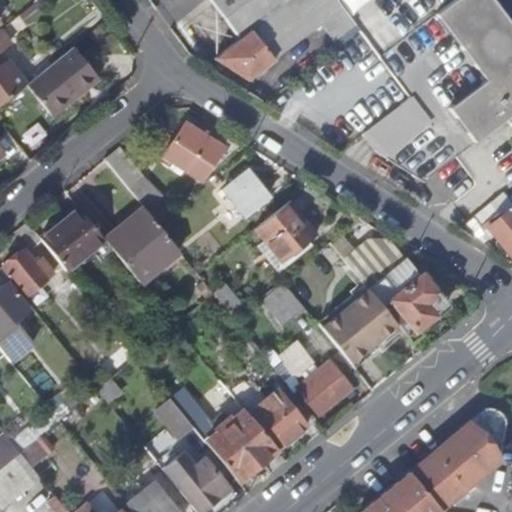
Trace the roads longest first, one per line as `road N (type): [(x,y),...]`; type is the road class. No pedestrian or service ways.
road 1 (residential): [(511,289),(168,77)]
road 2 (secondary): [(282,511),(511,322)]
road 3 (residential): [(0,213),(168,77)]
